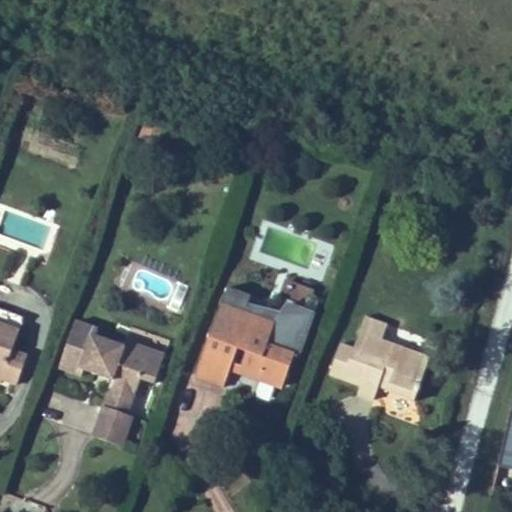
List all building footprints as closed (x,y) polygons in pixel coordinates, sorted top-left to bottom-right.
[(236,302),(234,308),(275,323),(277,317),(236,302)] [(244,375),(255,378),(261,376),(278,382),(286,378),(299,343),(272,333),(275,325),(275,323),(234,308),(223,304),(197,375),(225,385),(230,370),(238,348),(252,353),(244,375)] [(0,307),(0,324),(20,331),(25,317),(0,307)] [(417,397),(431,358),(383,340),(389,325),(366,317),(355,348),(342,343),(332,371),(362,382),(361,386),(358,394),(374,400),(379,387),(380,383),(417,397)] [(157,383),(167,355),(128,341),(127,346),(98,336),(101,328),(79,320),(61,367),(84,376),(86,369),(100,374),(102,370),(116,375),(115,379),(94,436),(124,447),(135,417),(129,415),(118,411),(125,390),(137,394),(143,378),(157,383)] [(2,379),(18,384),(28,356),(13,351),(20,331),(0,324),(0,369),(5,371),(2,379)] [(272,333),(299,343),(302,334),(275,325),(272,333)] [(238,348),(230,370),(244,375),(252,353),(238,348)] [(115,379),(116,375),(102,370),(100,374),(115,379)] [(362,382),(332,371),(330,375),(361,386),(362,382)] [(261,376),(255,378),(276,386),(278,382),(261,376)] [(415,401),(417,397),(380,383),(379,387),(415,401)] [(129,415),(137,394),(125,390),(118,411),(129,415)]
